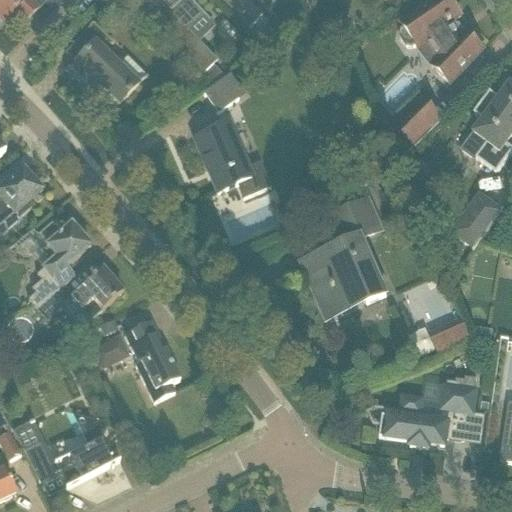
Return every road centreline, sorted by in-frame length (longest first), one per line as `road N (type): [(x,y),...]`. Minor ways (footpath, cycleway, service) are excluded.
road 1 (residential): [(286,461),(270,415),(4,85)]
road 2 (residential): [(286,461),(332,480),(511,504)]
road 3 (residential): [(143,511),(242,466),(286,461)]
